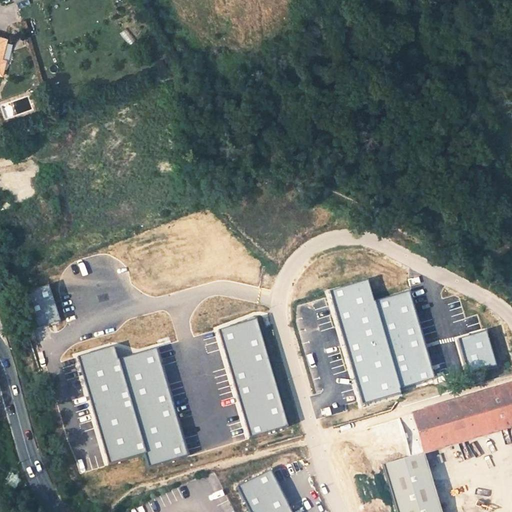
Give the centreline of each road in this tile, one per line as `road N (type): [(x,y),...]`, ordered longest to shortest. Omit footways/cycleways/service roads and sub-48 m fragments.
road 1 (unclassified): [(511,323),(487,300),(368,239),(333,241),(305,255),(288,280),(287,335),(351,511)]
road 2 (secondary): [(57,511),(31,464),(0,359)]
